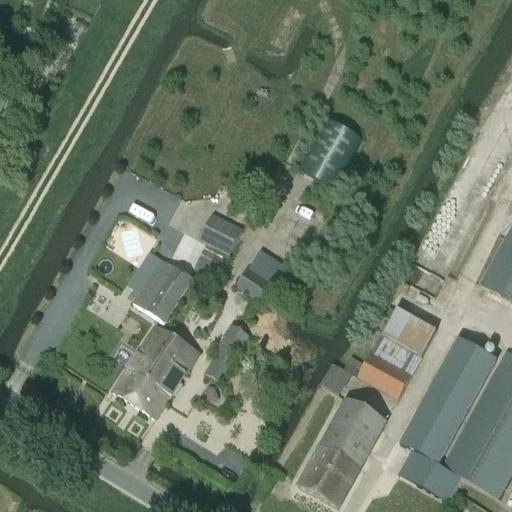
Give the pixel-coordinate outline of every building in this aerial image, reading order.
[(363,143),(327,121),(296,172),(332,194),(363,143)] [(225,222),(212,246),(231,257),(244,233),(225,222)] [(511,305),(511,226),(478,287),(511,305)] [(434,243),(422,263),(444,275),(455,255),(434,243)] [(296,277),(260,254),(235,293),(257,306),(268,288),(283,297),(296,277)] [(164,328),(193,283),(163,264),(134,309),(164,328)] [(213,290),(224,279),(212,265),(200,276),(213,290)] [(395,312),(380,339),(364,368),(357,381),(357,382),(397,404),(421,361),(420,361),(435,334),(395,312)] [(155,329),(138,356),(158,370),(149,384),(171,399),(198,356),(155,329)] [(223,387),(250,340),(231,329),(204,377),(223,387)] [(458,343),(399,448),(435,467),(438,468),(456,436),(496,364),(458,343)] [(459,438),(441,470),(460,480),(461,481),(497,501),(511,473),(511,357),(506,354),(459,438)] [(158,370),(138,356),(113,396),(155,423),(171,399),(149,384),(158,370)] [(351,361),(344,374),(357,381),(364,368),(351,361)] [(321,390),(338,399),(349,378),(332,369),(321,390)] [(337,511),(386,425),(345,403),(297,490),(337,511)] [(11,432),(1,426),(0,427),(0,436),(6,440),(11,432)] [(435,467),(421,492),(447,506),(461,481),(460,480),(441,470),(438,468),(435,467)] [(467,503),(463,510),(466,511),(470,511),(473,507),(467,503)]
